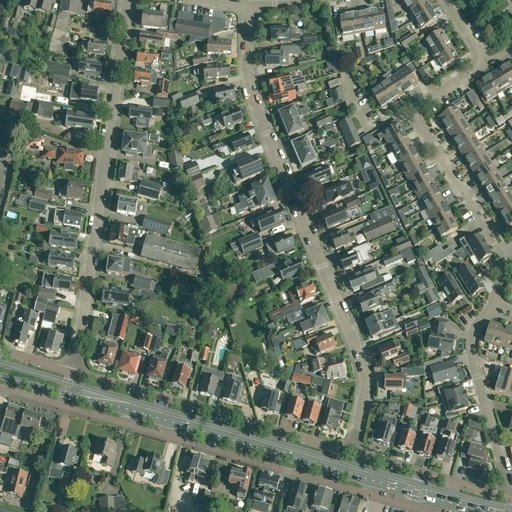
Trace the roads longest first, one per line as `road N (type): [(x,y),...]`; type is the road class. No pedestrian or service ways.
road 1 (residential): [(350,452),(365,389),(362,363),(256,109),(248,5)]
road 2 (residential): [(71,371),(127,0)]
road 3 (residential): [(350,452),(71,371)]
road 4 (residential): [(161,415),(179,440),(426,511)]
road 5 (tertiary): [(161,415),(417,490)]
road 6 (residential): [(503,255),(409,111),(485,63)]
road 7 (residential): [(511,496),(471,358),(473,332),(491,307)]
road 8 (residential): [(0,388),(120,423),(148,411)]
road 9 (tertiary): [(0,369),(148,411)]
